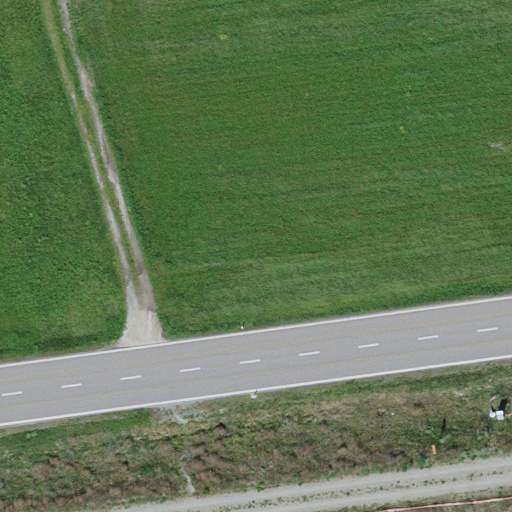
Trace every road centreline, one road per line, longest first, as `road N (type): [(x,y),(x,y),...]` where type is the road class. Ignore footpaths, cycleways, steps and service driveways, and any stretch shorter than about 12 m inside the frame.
road 1 (tertiary): [(0,396),(511,327)]
road 2 (track): [(181,511),(511,467)]
